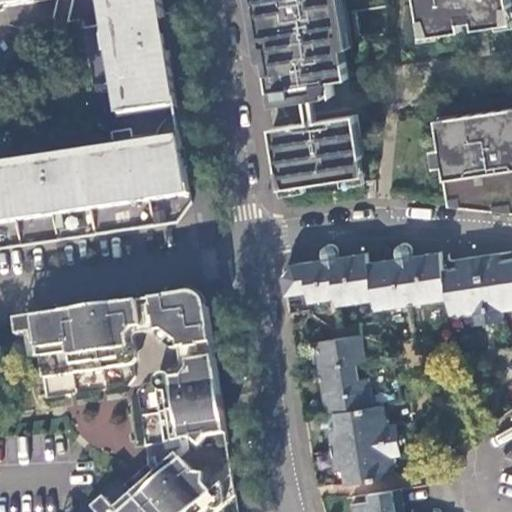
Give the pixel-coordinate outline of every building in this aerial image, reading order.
[(0,0),(0,6),(40,0),(105,0),(121,121),(170,108),(159,60),(170,58),(160,0),(0,0)] [(60,0),(57,24),(71,22),(75,0),(60,0)] [(253,0),(262,58),(268,57),(275,102),(307,97),(316,95),(329,94),(328,89),(334,88),(335,93),(336,93),(334,78),(351,75),(347,45),(353,44),(346,0),(253,0)] [(511,0),(421,0),(427,34),(465,27),(464,20),(477,18),(478,25),(511,20),(511,0)] [(170,108),(177,106),(170,58),(159,60),(170,108)] [(316,95),(307,97),(310,120),(319,118),(316,95)] [(511,210),(511,106),(438,118),(451,204),(511,210)] [(366,173),(357,112),(319,118),(310,120),(272,126),(282,186),(366,173)] [(96,157),(104,212),(190,199),(181,144),(142,150),(141,147),(121,151),(121,153),(96,157)] [(55,160),(49,161),(50,166),(64,164),(73,217),(104,212),(96,157),(56,163),(55,160)] [(0,227),(58,219),(50,166),(49,161),(34,163),(34,166),(0,170),(0,227)] [(50,166),(58,219),(73,217),(64,164),(50,166)] [(511,305),(511,254),(511,255),(509,248),(449,257),(448,252),(441,253),(440,248),(368,259),(367,250),(291,261),(284,273),(286,292),(307,289),(309,299),(336,294),(337,301),(374,297),(376,306),(448,296),(451,315),(472,312),(472,321),(484,320),(484,323),(493,322),(493,318),(504,317),(503,307),(511,305)] [(159,298),(154,298),(155,305),(153,305),(155,318),(157,318),(158,325),(159,331),(165,330),(181,341),(182,348),(188,347),(188,348),(201,347),(201,345),(214,343),(208,305),(205,306),(191,295),(191,293),(164,297),(164,304),(160,305),(159,298)] [(154,298),(140,301),(144,327),(158,325),(157,318),(155,318),(153,305),(155,305),(154,298)] [(144,327),(140,301),(35,317),(37,333),(35,333),(35,335),(37,346),(40,346),(45,378),(135,364),(131,336),(137,328),(144,327)] [(37,333),(35,317),(18,320),(21,335),(29,334),(29,336),(35,335),(35,333),(37,333)] [(174,349),(182,348),(181,341),(165,330),(159,331),(160,338),(174,349)] [(343,467),(345,482),(395,474),(391,454),(401,452),(399,441),(402,440),(401,432),(398,433),(396,421),(386,422),(383,402),(373,404),(369,374),(361,375),(359,361),(367,360),(363,331),(316,338),(315,338),(326,411),(334,410),(336,425),(328,426),(335,468),(343,467)] [(216,356),(214,343),(201,345),(201,347),(188,348),(190,360),(216,356)] [(227,433),(216,356),(190,360),(191,367),(185,376),(158,380),(167,442),(192,438),(201,445),(209,436),(227,433)] [(218,511),(237,496),(234,475),(223,484),(222,483),(213,491),(208,485),(207,474),(197,474),(185,460),(140,500),(149,511),(218,511)] [(405,511),(401,486),(369,491),(370,499),(353,501),(354,511),(405,511)] [(120,511),(109,499),(97,509),(99,511),(120,511)] [(149,511),(140,500),(126,511),(149,511)]
